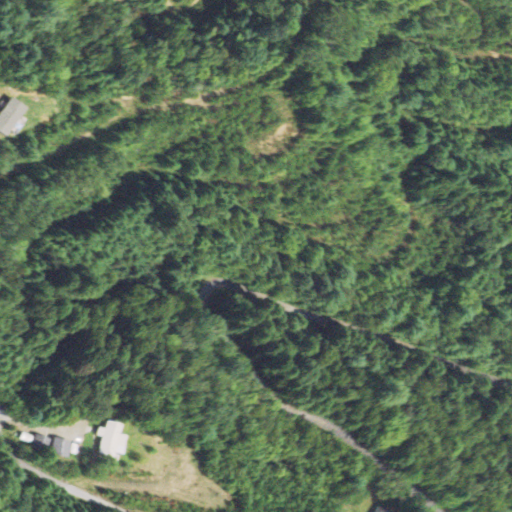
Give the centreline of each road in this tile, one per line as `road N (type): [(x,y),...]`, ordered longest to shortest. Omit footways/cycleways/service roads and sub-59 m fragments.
road 1 (residential): [(438,511),(342,432),(273,398),(207,317),(203,293),(216,282),(235,283),(511,383)]
road 2 (track): [(511,170),(430,134),(413,114),(400,115),(392,136),(406,226),(378,253),(289,231),(194,178)]
road 3 (track): [(0,172),(129,109),(260,72),(279,54),(299,0)]
road 4 (residential): [(121,511),(28,469),(0,441)]
